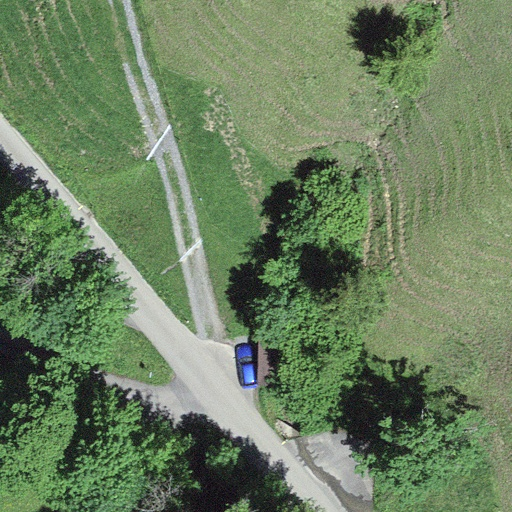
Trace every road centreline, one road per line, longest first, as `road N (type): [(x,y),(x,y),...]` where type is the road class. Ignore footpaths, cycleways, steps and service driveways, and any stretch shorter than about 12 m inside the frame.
road 1 (unclassified): [(0,126),(328,511)]
road 2 (track): [(121,0),(232,405)]
